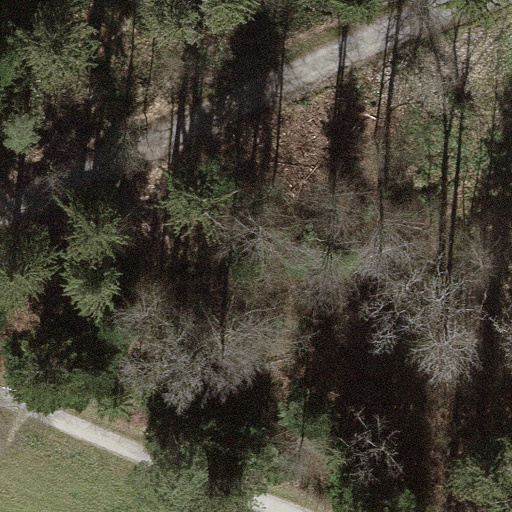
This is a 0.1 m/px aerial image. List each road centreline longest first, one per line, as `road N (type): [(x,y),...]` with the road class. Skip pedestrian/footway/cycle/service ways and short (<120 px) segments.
road 1 (track): [(0,235),(41,198),(482,0)]
road 2 (track): [(287,511),(0,396)]
